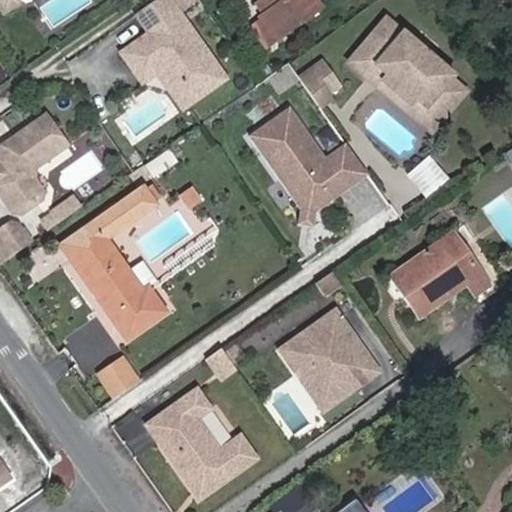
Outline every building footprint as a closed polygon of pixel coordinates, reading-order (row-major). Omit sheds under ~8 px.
[(0,0),(0,4),(5,12),(21,1),(20,0),(0,0)] [(151,35),(123,56),(136,74),(148,65),(162,66),(178,88),(173,92),(187,110),(230,78),(170,0),(154,0),(135,14),(151,35)] [(178,0),(190,17),(204,8),(198,0),(178,0)] [(270,11),(263,0),(257,5),(264,15),(270,11)] [(262,0),(263,0),(270,11),(264,15),(261,18),(276,40),(322,8),(316,0),(262,0)] [(385,21),(348,65),(366,80),(376,68),(377,68),(386,67),(387,77),(440,123),(464,94),(449,81),(451,78),(450,77),(449,72),(444,67),(438,67),(385,21)] [(324,63),(300,81),(320,109),(333,99),(321,82),(332,74),(324,63)] [(148,65),(136,74),(145,86),(160,75),(173,92),(178,88),(162,66),(148,65)] [(366,80),(430,134),(440,123),(387,77),(386,67),(377,68),(376,68),(366,80)] [(292,113),(253,141),(302,210),(317,212),(368,176),(346,144),(326,160),(292,113)] [(0,152),(0,196),(12,213),(21,214),(42,200),(43,191),(34,178),(35,168),(67,145),(45,115),(1,146),(0,152)] [(60,247),(126,339),(166,312),(148,287),(142,291),(107,239),(156,205),(144,187),(60,247)] [(191,212),(205,200),(197,191),(136,240),(154,263),(201,225),(191,212)] [(72,194),(48,211),(50,213),(57,223),(81,207),(72,194)] [(302,210),(300,225),(315,227),(317,212),(302,210)] [(50,213),(40,220),(47,230),(57,223),(50,213)] [(19,225),(16,225),(1,235),(16,255),(32,243),(19,225)] [(1,235),(0,235),(0,266),(16,255),(1,235)] [(453,236),(399,274),(416,299),(410,305),(419,318),(467,284),(476,296),(489,286),(453,236)] [(315,284),(324,296),(341,284),(332,272),(315,284)] [(416,299),(399,274),(391,279),(410,305),(416,299)] [(337,312),(282,351),(315,397),(355,368),(366,382),(379,372),(337,312)] [(207,359),(223,382),(238,371),(222,349),(207,359)] [(101,376),(117,397),(140,381),(125,359),(101,376)] [(315,397),(325,411),(366,382),(355,368),(315,397)] [(198,389),(153,421),(165,438),(160,441),(193,488),(203,481),(210,491),(257,457),(241,436),(221,451),(197,418),(211,408),(198,389)] [(153,421),(148,425),(160,441),(165,438),(153,421)] [(409,424),(393,437),(407,457),(424,445),(409,424)] [(354,455),(374,487),(408,465),(388,433),(354,455)] [(0,485),(11,477),(0,461),(0,485)] [(203,481),(193,488),(201,498),(210,491),(203,481)] [(365,511),(356,500),(340,511),(319,511),(300,486),(272,506),(276,511),(365,511)]
